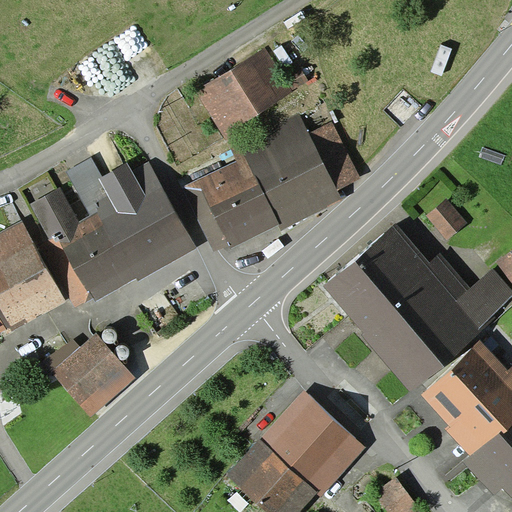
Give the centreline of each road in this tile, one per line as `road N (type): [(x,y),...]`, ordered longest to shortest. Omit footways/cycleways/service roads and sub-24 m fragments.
road 1 (tertiary): [(250,306),(447,120),(511,44)]
road 2 (tertiary): [(20,511),(250,306)]
road 3 (residential): [(250,306),(328,395),(451,511)]
road 4 (residential): [(129,107),(210,255),(250,306)]
road 5 (residential): [(129,107),(299,0)]
road 6 (residential): [(129,107),(0,179)]
